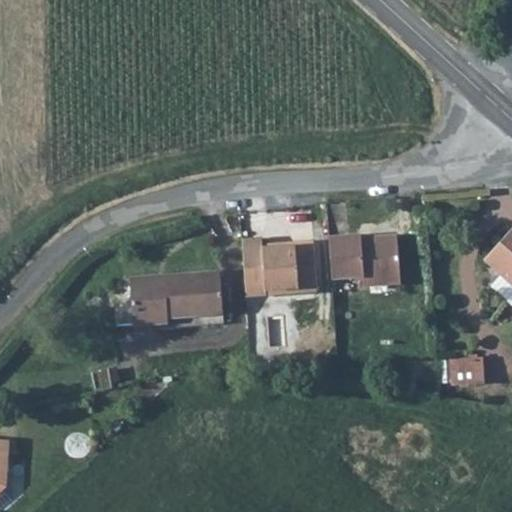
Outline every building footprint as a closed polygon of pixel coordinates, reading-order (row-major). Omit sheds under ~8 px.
[(511,215),(484,247),(501,263),(511,273),(511,215)] [(362,268),(400,266),(399,224),(378,225),(378,230),(363,230),(363,223),(329,224),(331,265),(357,264),(362,264),(362,268)] [(240,295),(315,293),(313,241),(262,242),(259,234),(239,235),(240,295)] [(165,305),(164,299),(219,298),(218,255),(161,257),(161,265),(128,265),(129,306),(165,305)] [(511,294),(511,273),(501,263),(491,275),(511,294)] [(316,338),(285,334),(283,354),(313,358),(316,338)] [(482,349),(448,349),(448,375),(482,375),(482,349)] [(439,383),(439,362),(408,361),(408,382),(439,383)]
